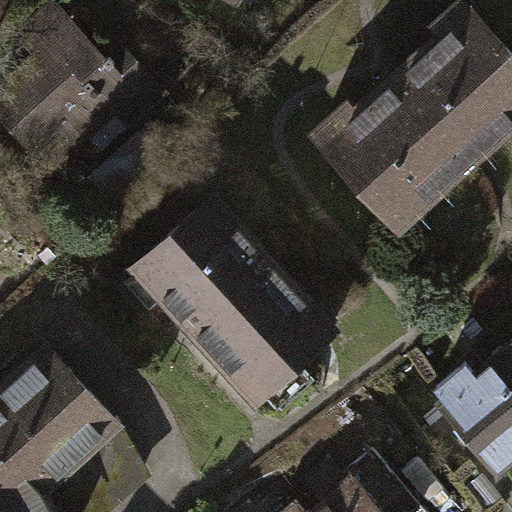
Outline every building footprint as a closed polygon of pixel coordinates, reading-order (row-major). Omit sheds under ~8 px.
[(351,100),(315,130),(393,221),(511,112),(511,50),(470,0),(467,0),(429,26),(440,33),(358,108),(351,100)] [(38,56),(0,91),(0,111),(30,144),(59,118),(75,135),(109,104),(122,118),(159,85),(118,40),(104,54),(66,12),(29,46),(38,56)] [(204,178),(117,258),(245,397),(332,318),(204,178)] [(511,449),(511,340),(465,382),(457,373),(444,385),(450,392),(443,398),(500,461),(511,449)] [(0,511),(53,511),(39,485),(113,415),(46,342),(0,386),(0,511)] [(143,464),(113,415),(39,485),(53,511),(82,511),(95,506),(96,498),(119,485),(119,476),(143,464)] [(426,511),(369,445),(341,469),(348,477),(378,511),(426,511)] [(308,475),(326,496),(348,477),(341,469),(330,457),(308,475)] [(378,511),(348,477),(326,496),(309,510),(296,495),(277,511),(378,511)]
